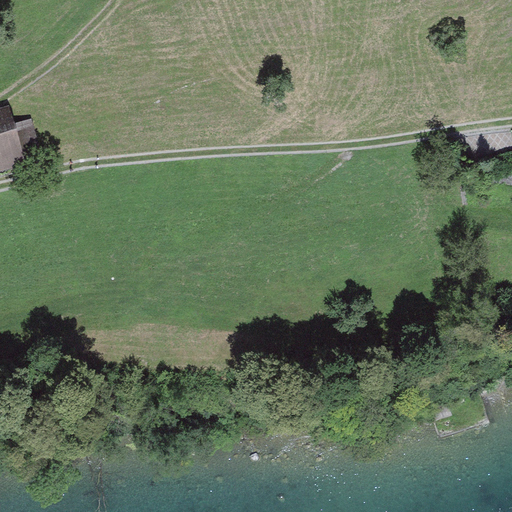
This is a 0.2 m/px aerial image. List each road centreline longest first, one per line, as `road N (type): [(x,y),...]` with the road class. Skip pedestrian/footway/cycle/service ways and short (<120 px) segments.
road 1 (track): [(0,186),(62,171),(511,125)]
road 2 (track): [(0,97),(24,86),(115,0)]
